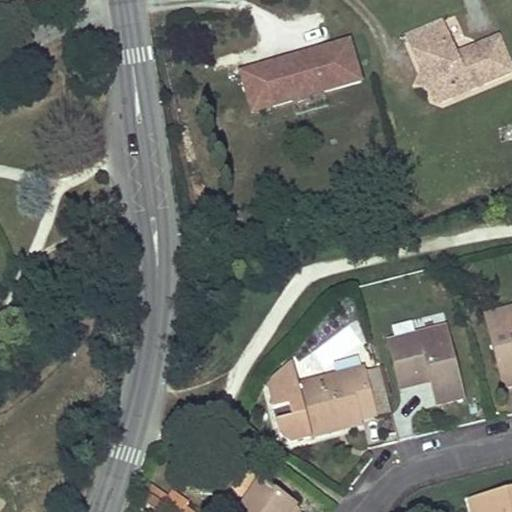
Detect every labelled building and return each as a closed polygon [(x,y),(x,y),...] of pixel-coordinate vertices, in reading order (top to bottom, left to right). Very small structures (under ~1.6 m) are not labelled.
[(17,0),(38,8),(41,0),(17,0)] [(454,56),(440,21),(406,35),(422,72),(434,78),(429,90),(433,99),(436,106),(443,103),(452,99),(455,91),(469,86),(471,91),(511,73),(511,69),(499,37),(467,50),(463,60),(459,67),(451,64),(454,56)] [(275,113),(295,108),(293,104),(325,95),(326,99),(363,89),(352,47),(280,67),(281,72),(265,76),(264,72),(243,78),(253,116),(274,110),(275,113)] [(463,60),(454,56),(451,64),(459,67),(463,60)] [(265,76),(281,72),(280,67),(264,72),(265,76)] [(434,78),(422,72),(417,85),(429,90),(434,78)] [(471,91),(469,86),(455,91),(452,99),(471,91)] [(295,108),(326,99),(325,95),(293,104),(295,108)] [(254,119),(275,113),(274,110),(253,116),(254,119)] [(120,213),(117,198),(111,199),(114,214),(120,213)] [(511,309),(485,317),(487,324),(511,317),(511,309)] [(511,317),(487,324),(505,388),(511,386),(511,317)] [(393,328),(396,341),(416,336),(413,323),(393,328)] [(430,379),(431,383),(437,406),(464,398),(447,329),(416,336),(396,341),(390,343),(401,386),(430,379)] [(339,430),(338,426),(360,419),(376,415),(373,400),(386,397),(382,384),(370,388),(366,373),(364,369),(298,385),(292,363),(268,387),(274,410),(290,406),(293,418),(277,422),(280,435),(290,443),(339,430)] [(370,388),(382,384),(378,370),(366,373),(370,388)] [(430,379),(401,386),(401,391),(431,383),(430,379)] [(338,426),(339,430),(361,424),(360,419),(338,426)] [(298,511),(300,510),(259,482),(238,511),(298,511)] [(168,497),(151,485),(146,492),(152,496),(163,504),(168,497)] [(511,511),(511,490),(469,501),(472,511),(511,511)] [(163,504),(165,506),(174,511),(191,511),(186,508),(189,504),(172,491),(170,494),(168,497),(163,504)] [(152,496),(148,503),(160,511),(161,511),(165,506),(163,504),(152,496)]
